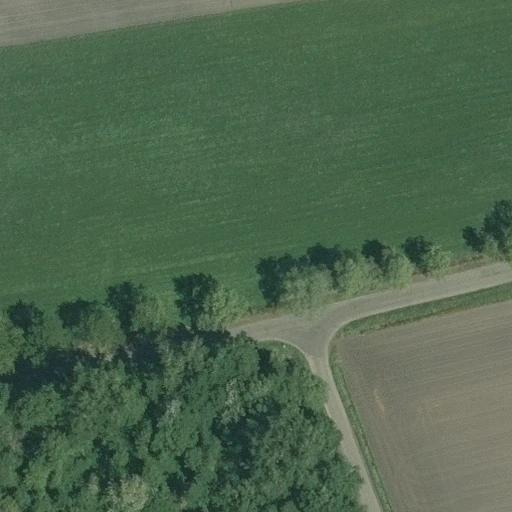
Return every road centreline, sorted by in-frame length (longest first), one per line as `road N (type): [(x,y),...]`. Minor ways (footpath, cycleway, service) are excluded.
road 1 (unclassified): [(0,380),(306,322)]
road 2 (unclassified): [(306,322),(511,272)]
road 3 (unclassified): [(373,511),(306,322)]
